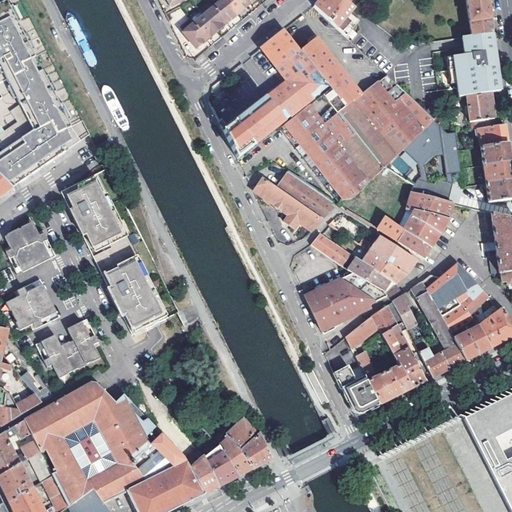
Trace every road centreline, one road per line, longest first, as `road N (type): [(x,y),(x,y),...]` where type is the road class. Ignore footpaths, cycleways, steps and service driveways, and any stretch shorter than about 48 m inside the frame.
road 1 (residential): [(357,442),(188,87)]
road 2 (residential): [(124,359),(37,188)]
road 3 (tertiary): [(511,365),(357,442)]
road 4 (tertiary): [(357,442),(221,511)]
road 5 (residential): [(296,0),(188,87)]
